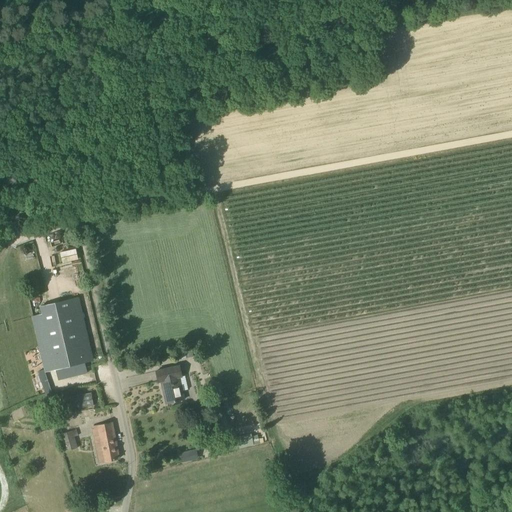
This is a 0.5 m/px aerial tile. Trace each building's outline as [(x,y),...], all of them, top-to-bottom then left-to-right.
[(31,317),(43,370),(44,372),(85,362),(70,300),(39,307),(41,315),(31,317)] [(183,376),(181,366),(156,371),(158,382),(161,381),(166,404),(183,400),(182,391),(189,390),(185,376),(183,376)] [(91,393),(66,398),(67,409),(93,405),(91,393)] [(104,462),(119,459),(112,423),(91,426),(94,439),(99,438),(104,462)] [(60,434),(64,451),(78,448),(74,436),(78,435),(76,430),(68,432),(61,434),(60,434)] [(252,434),(227,438),(228,449),(254,445),(252,434)] [(187,451),(180,453),(182,463),(189,461),(192,460),(190,451),(187,451)]
